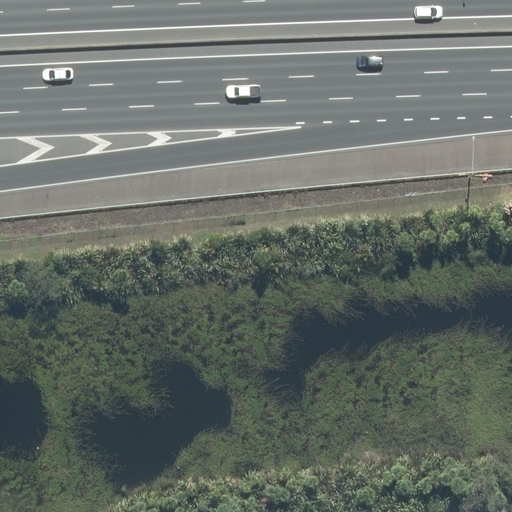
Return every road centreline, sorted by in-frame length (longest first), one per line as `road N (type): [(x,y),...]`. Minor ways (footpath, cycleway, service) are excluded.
road 1 (motorway): [(511,90),(296,142),(0,182)]
road 2 (motorway): [(511,72),(0,90)]
road 3 (motorway): [(0,12),(310,0)]
